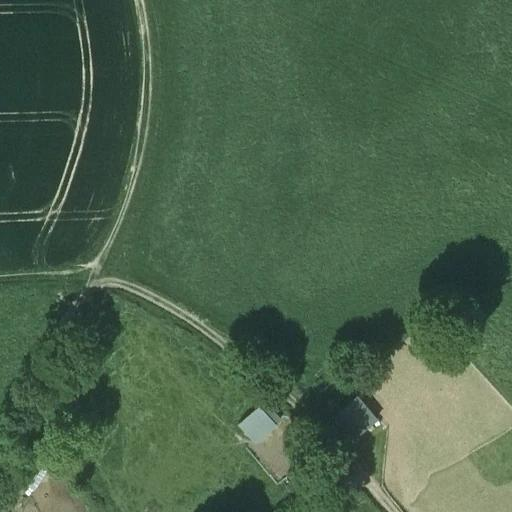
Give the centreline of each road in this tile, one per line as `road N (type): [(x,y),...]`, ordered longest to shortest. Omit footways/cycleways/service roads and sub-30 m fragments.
road 1 (track): [(0,475),(124,203),(146,89),(137,0)]
road 2 (track): [(391,511),(287,395),(226,341),(154,298),(94,275),(0,276)]
